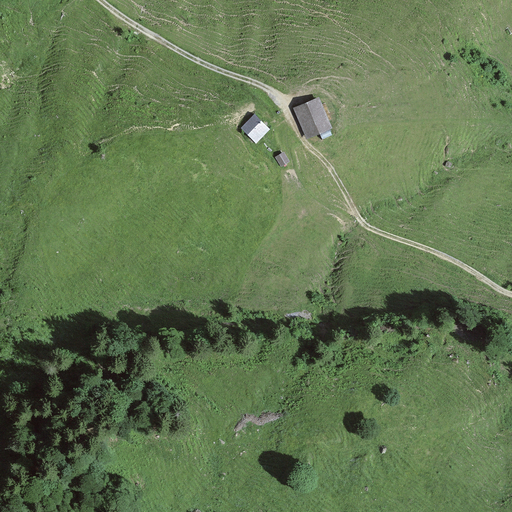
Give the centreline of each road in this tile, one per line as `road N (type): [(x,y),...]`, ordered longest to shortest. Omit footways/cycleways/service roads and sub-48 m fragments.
road 1 (track): [(297,130),(362,223),(464,263),(511,293)]
road 2 (track): [(297,130),(279,94),(210,67),(98,0)]
